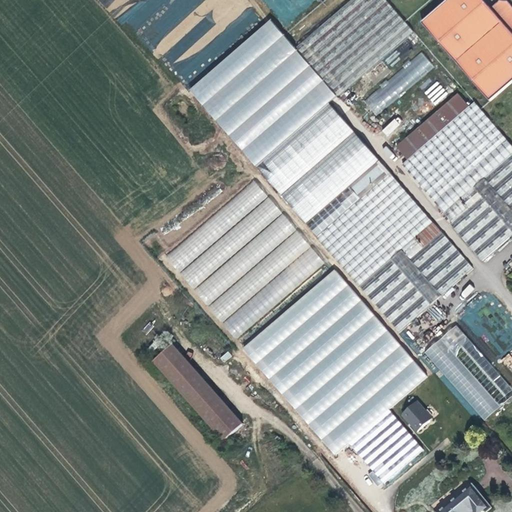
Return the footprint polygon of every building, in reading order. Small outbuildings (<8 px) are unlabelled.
[(475,270),(329,103),(337,96),(338,97),(413,32),(385,0),(352,0),(296,48),(298,51),(295,54),(271,25),(194,93),(321,237),(317,240),(399,335),(475,270)] [(511,5),(507,1),(500,0),(491,8),(483,0),(447,0),(421,23),(490,101),(511,82),(511,5)] [(421,52),(363,101),(376,116),(434,67),(421,52)] [(382,66),(371,75),(375,80),(387,70),(382,66)] [(375,80),(371,75),(365,80),(369,85),(375,80)] [(426,92),(434,101),(445,91),(437,82),(426,92)] [(511,235),(511,146),(480,110),(475,103),(468,108),(458,97),(396,150),(407,162),(402,166),(455,226),(453,228),(482,262),(511,235)] [(396,117),(382,130),(387,136),(401,122),(396,117)] [(235,338),(325,264),(255,181),(165,255),(221,322),(235,338)] [(335,272),(245,351),(336,456),(350,444),(389,411),(427,378),(335,272)] [(511,396),(511,391),(457,327),(425,354),(483,422),(511,396)] [(244,424),(173,344),(153,361),(224,442),(244,424)] [(418,433),(433,416),(415,399),(400,416),(418,433)] [(423,450),(389,411),(350,444),(384,484),(423,450)] [(468,487),(440,511),(483,511),(488,509),(468,487)]
